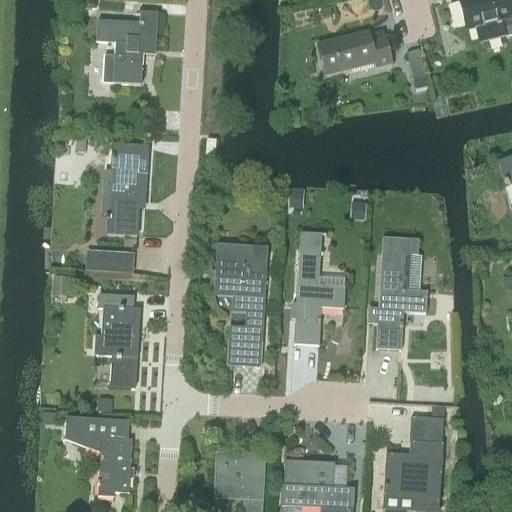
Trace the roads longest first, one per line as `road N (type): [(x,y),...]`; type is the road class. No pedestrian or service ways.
road 1 (residential): [(172,402),(195,0)]
road 2 (residential): [(172,402),(364,411)]
